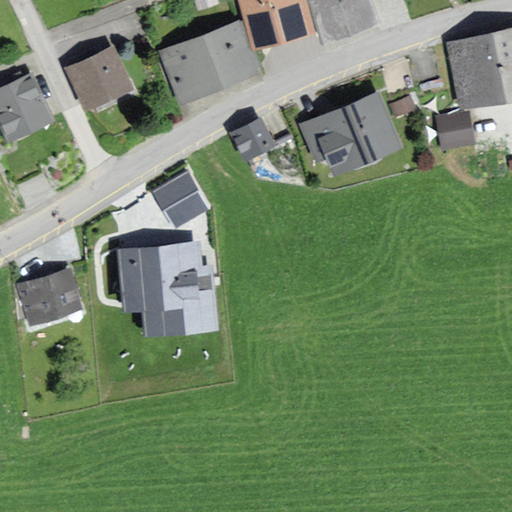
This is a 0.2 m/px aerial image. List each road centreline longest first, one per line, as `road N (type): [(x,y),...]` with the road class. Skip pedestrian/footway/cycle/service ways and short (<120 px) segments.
road 1 (residential): [(511,12),(448,24),(273,94),(105,181)]
road 2 (residential): [(105,181),(21,0)]
road 3 (residential): [(105,181),(0,246)]
